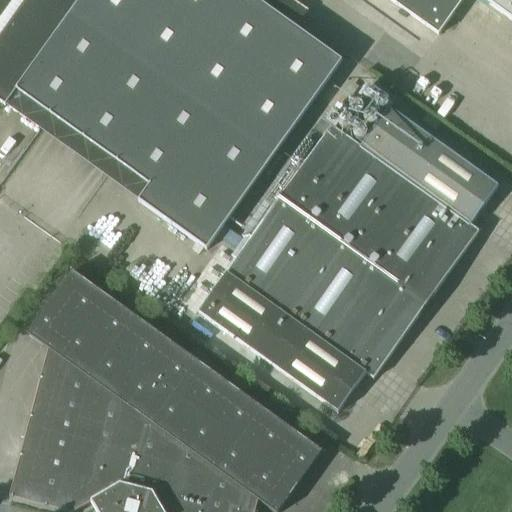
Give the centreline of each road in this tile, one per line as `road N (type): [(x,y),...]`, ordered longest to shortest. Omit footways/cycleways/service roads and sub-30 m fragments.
road 1 (unknown): [(334,0),(511,130)]
road 2 (unclassified): [(389,511),(511,337)]
